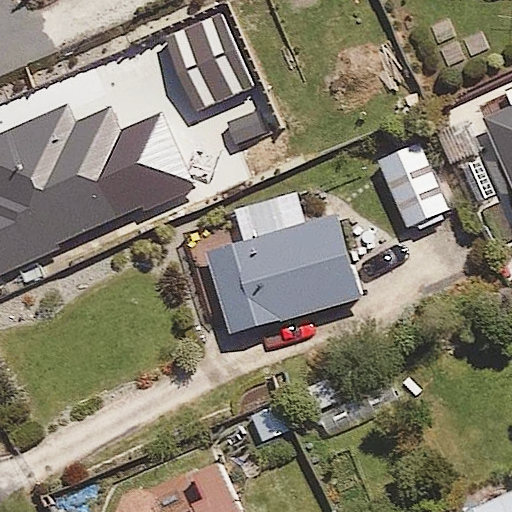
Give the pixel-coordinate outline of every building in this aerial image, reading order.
[(262,0),(219,0),(231,19),(262,0)] [(0,270),(156,201),(100,76),(35,104),(41,118),(0,136),(0,270)] [(511,108),(490,117),(511,169),(511,108)] [(452,210),(423,142),(383,159),(412,227),(452,210)] [(219,215),(228,246),(213,250),(236,332),(364,296),(341,214),(328,218),(319,187),(219,215)] [(285,401),(252,414),(264,444),(297,430),(285,401)] [(247,511),(226,463),(189,480),(202,511),(247,511)] [(511,511),(511,493),(468,511),(511,511)]
